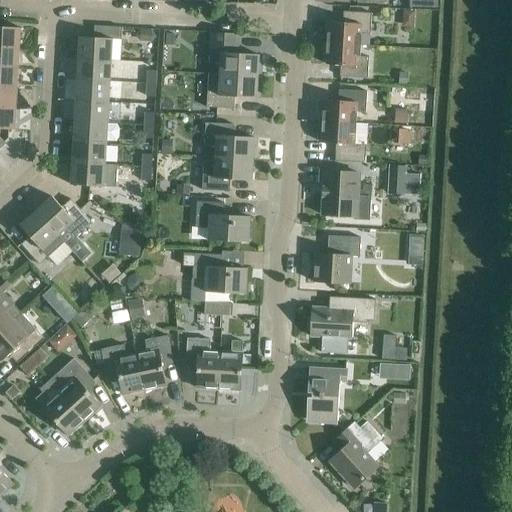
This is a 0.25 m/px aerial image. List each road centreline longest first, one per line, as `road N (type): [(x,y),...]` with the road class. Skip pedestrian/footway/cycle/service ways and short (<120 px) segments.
road 1 (residential): [(264,439),(276,408),(280,332),(273,304),(288,216),(295,21)]
road 2 (residential): [(52,11),(295,21)]
road 3 (residential): [(59,484),(116,443),(172,430),(223,427),(264,439)]
road 4 (residential): [(0,202),(38,167),(43,149),(52,11)]
